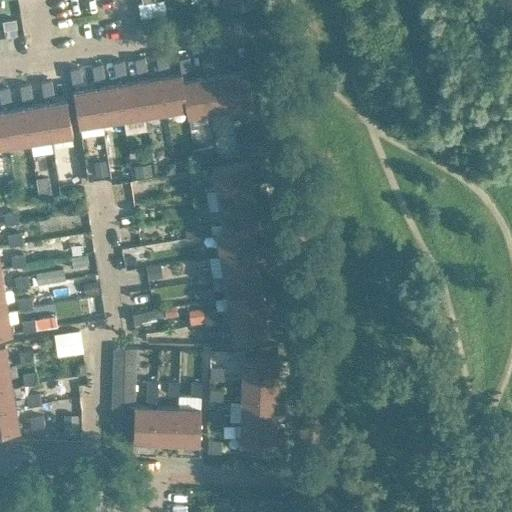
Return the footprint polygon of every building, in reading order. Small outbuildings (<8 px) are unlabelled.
[(153,0),(142,2),(138,3),(140,16),(167,12),(165,0),(153,0)] [(15,18),(3,20),(4,29),(17,27),(15,18)] [(222,50),(224,64),(234,62),(231,49),(222,50)] [(168,65),(166,52),(156,54),(158,67),(168,65)] [(210,52),(201,54),(203,67),(212,65),(210,52)] [(146,69),(144,55),(135,57),(137,70),(146,69)] [(179,57),(181,71),(191,69),(188,56),(179,57)] [(125,72),(123,59),(114,60),(116,74),(125,72)] [(104,76),(102,62),(92,64),(94,77),(104,76)] [(82,79),(80,66),(70,68),(72,81),(82,79)] [(248,68),(226,72),(232,106),(253,103),(248,68)] [(183,79),(182,72),(160,75),(165,110),(186,107),(187,106),(183,79)] [(232,106),(226,72),(204,75),(210,110),(232,106)] [(165,110),(160,75),(138,79),(144,113),(165,110)] [(204,75),(183,79),(187,106),(186,107),(188,114),(210,110),(204,75)] [(41,80),(43,94),(53,92),(51,79),(41,80)] [(144,113),(138,79),(117,82),(122,117),(144,113)] [(20,84),(22,97),(32,96),(29,82),(20,84)] [(122,117),(117,82),(95,86),(101,120),(122,117)] [(8,86),(0,87),(0,95),(1,101),(10,99),(8,86)] [(101,120),(95,86),(74,89),(79,124),(101,120)] [(67,98),(45,102),(51,137),(73,133),(67,98)] [(51,137),(45,102),(24,106),(29,140),(51,137)] [(29,140),(24,106),(2,109),(8,144),(29,140)] [(106,160),(94,162),(97,176),(109,174),(106,160)] [(213,166),(201,168),(203,180),(205,190),(217,188),(252,182),(248,160),(213,166)] [(169,161),(165,167),(166,173),(177,172),(175,161),(169,161)] [(151,163),(135,165),(137,176),(152,174),(151,163)] [(190,182),(192,192),(205,190),(203,180),(190,182)] [(255,204),(252,182),(217,188),(220,209),(255,204)] [(127,184),(112,186),(115,204),(130,202),(127,184)] [(193,204),(195,213),(209,211),(207,202),(193,204)] [(259,226),(255,204),(220,209),(224,230),(224,231),(251,226),(252,227),(259,226)] [(6,222),(19,220),(17,211),(4,213),(6,222)] [(210,223),(197,225),(199,235),(212,232),(210,223)] [(197,225),(185,227),(187,237),(199,235),(197,225)] [(255,248),(252,227),(251,226),(224,231),(224,230),(216,231),(220,254),(255,248)] [(22,241),(21,232),(7,234),(9,243),(22,241)] [(193,248),(195,258),(208,256),(207,246),(193,248)] [(258,270),(255,248),(220,254),(224,275),(258,270)] [(26,263),(24,253),(11,255),(13,265),(26,263)] [(159,264),(148,265),(149,277),(160,275),(159,264)] [(210,267),(197,270),(198,279),(212,277),(210,267)] [(262,291),(258,270),(224,275),(227,297),(262,291)] [(29,284),(28,275),(14,277),(16,286),(29,284)] [(36,297),(62,288),(58,276),(31,285),(36,297)] [(214,289),(200,291),(202,300),(215,298),(214,289)] [(266,313),(262,291),(227,297),(231,318),(266,313)] [(33,305),(31,296),(18,298),(19,308),(33,305)] [(176,305),(166,307),(168,316),(177,314),(176,305)] [(203,307),(189,310),(192,324),(205,322),(204,312),(203,307)] [(0,333),(11,332),(8,310),(0,311),(0,333)] [(217,310),(204,312),(205,322),(219,319),(217,310)] [(269,334),(266,313),(231,318),(234,340),(269,334)] [(36,328),(35,318),(21,320),(23,330),(36,328)] [(129,334),(147,332),(145,321),(127,323),(129,334)] [(221,330),(207,333),(209,342),(222,340),(221,330)] [(0,341),(0,364),(9,363),(5,341),(0,341)] [(50,342),(51,364),(78,363),(77,341),(50,342)] [(137,346),(136,346),(115,345),(114,357),(136,358),(137,346)] [(20,361),(34,359),(32,349),(19,352),(20,361)] [(243,354),(243,377),(278,378),(278,356),(243,354)] [(136,370),(136,358),(114,357),(114,369),(136,370)] [(0,386),(12,385),(9,363),(0,364),(0,386)] [(210,376),(224,377),(224,367),(210,367),(210,376)] [(135,381),(136,370),(114,369),(113,380),(135,381)] [(24,383),(37,380),(36,371),(22,373),(24,383)] [(277,400),(278,378),(243,377),(242,399),(277,400)] [(157,393),(158,379),(148,379),(148,392),(157,393)] [(135,393),(135,381),(113,380),(113,392),(135,393)] [(170,380),(169,393),(179,394),(179,380),(170,380)] [(202,381),(192,381),(192,394),(201,394),(202,381)] [(0,408),(16,406),(12,385),(0,386),(0,408)] [(209,398),(223,398),(223,389),(210,388),(209,398)] [(27,404),(41,402),(39,392),(26,395),(27,404)] [(135,404),(135,393),(113,392),(113,404),(135,404)] [(276,422),(277,400),(242,399),(241,421),(276,422)] [(134,416),(135,404),(113,404),(112,415),(134,416)] [(155,440),(157,405),(135,404),(134,416),(134,428),(133,439),(155,440)] [(178,441),(179,406),(157,405),(155,440),(178,441)] [(0,431),(19,428),(16,406),(0,408),(0,431)] [(201,407),(179,406),(178,441),(200,441),(201,407)] [(209,419),(222,420),(222,410),(209,410),(209,419)] [(44,424),(43,414),(30,417),(31,426),(44,424)] [(134,428),(134,416),(112,415),(112,427),(134,428)] [(275,444),(276,422),(241,421),(240,443),(275,444)] [(221,450),(221,441),(208,440),(208,450),(221,450)]
